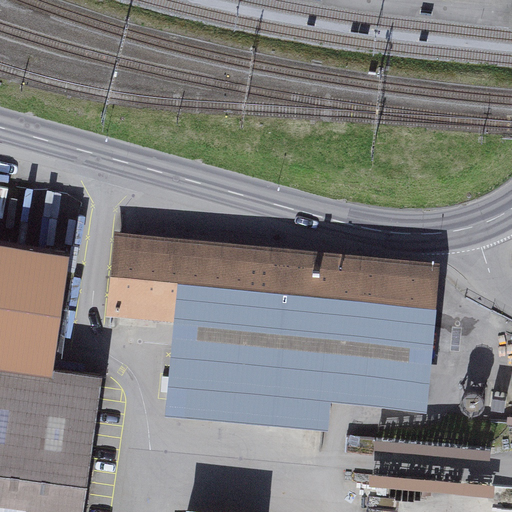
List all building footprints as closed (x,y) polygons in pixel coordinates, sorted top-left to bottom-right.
[(80,511),(100,373),(50,367),(67,246),(0,236),(0,511),(80,511)] [(178,312),(171,406),(323,421),(326,391),(420,399),(432,272),(119,243),(113,306),(178,312)] [(459,383),(458,348),(441,348),(441,383),(459,383)] [(464,406),(471,408),(478,406),(483,401),(483,394),(479,388),(472,385),(465,387),(461,392),(460,400),(464,406)] [(442,434),(441,511),(511,511),(511,485),(492,486),(492,435),(442,434)]
